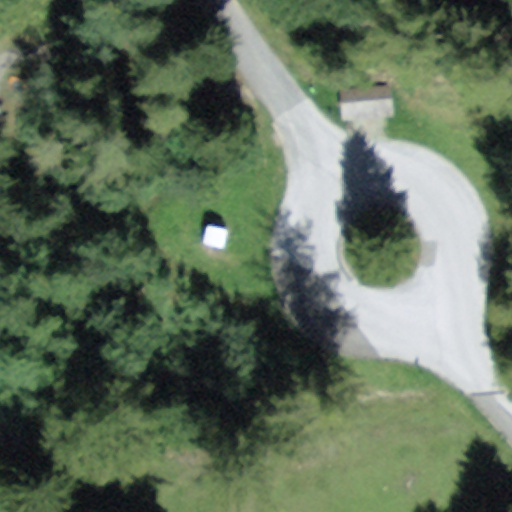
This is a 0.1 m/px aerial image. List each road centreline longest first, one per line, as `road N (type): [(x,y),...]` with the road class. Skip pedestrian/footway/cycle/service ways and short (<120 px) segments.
road 1 (residential): [(366,257),(511,415)]
road 2 (track): [(246,61),(326,156)]
